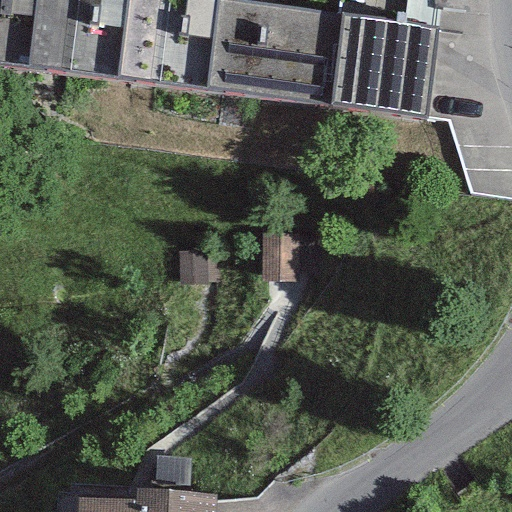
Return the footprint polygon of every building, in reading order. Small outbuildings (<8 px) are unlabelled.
[(36,0),(0,0),(0,68),(28,73),(36,0)] [(128,0),(36,0),(28,73),(118,84),(128,0)] [(219,1),(212,0),(128,0),(118,84),(207,95),(219,1)] [(343,17),(219,1),(207,95),(330,110),(343,17)] [(440,29),(343,17),(330,110),(427,124),(440,29)] [(317,241),(267,240),(266,288),(317,288),(317,241)] [(218,252),(181,253),(182,286),(219,285),(218,252)]
